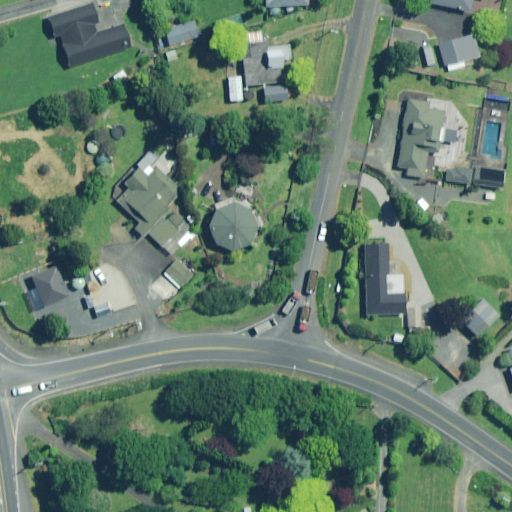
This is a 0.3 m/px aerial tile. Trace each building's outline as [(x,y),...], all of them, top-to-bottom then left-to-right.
[(305,7),(305,0),(262,0),(263,9),(305,7)] [(430,0),(429,5),(467,14),(469,0),(430,0)] [(124,26),(96,35),(94,26),(97,25),(91,6),(47,19),(53,39),(58,37),(68,70),(131,50),(124,26)] [(198,38),(193,22),(162,32),(167,47),(198,38)] [(476,59),(470,37),(436,46),(442,68),(476,59)] [(266,49),(265,42),(246,44),(247,60),(241,60),(243,88),(280,85),(278,62),(289,61),(287,47),(266,49)] [(239,78),(227,79),(228,103),(240,102),(239,78)] [(425,103),(405,100),(395,170),(405,171),(404,177),(422,180),(425,155),(436,157),(442,113),(424,111),(425,103)] [(453,194),(473,196),(474,184),(501,186),(502,169),(478,167),(479,162),(445,160),(443,182),(454,183),(453,194)] [(167,180),(153,167),(145,176),(138,169),(123,185),(127,189),(114,203),(137,224),(132,230),(142,239),(146,235),(171,258),(186,241),(159,216),(176,198),(162,186),(167,180)] [(208,216),(207,220),(206,227),(206,228),(207,233),(208,237),(210,241),(213,244),(216,247),(220,250),(224,251),(228,252),(233,252),(237,251),(242,250),(245,248),(249,245),(252,242),(254,238),(256,234),(257,230),(257,225),(256,221),(255,216),(252,213),(250,209),(246,206),(243,204),(238,202),(234,201),(230,201),(225,202),(221,203),(217,206),(214,208),(211,212),(208,216)] [(387,217),(358,219),(364,294),(362,295),(364,319),(400,316),(399,295),(386,295),(385,279),(398,278),(395,243),(389,243),(387,217)] [(192,277),(177,262),(165,274),(180,289),(192,277)] [(494,318),(476,299),(455,320),(473,339),(494,318)] [(420,310),(408,309),(406,328),(418,329),(420,310)]
